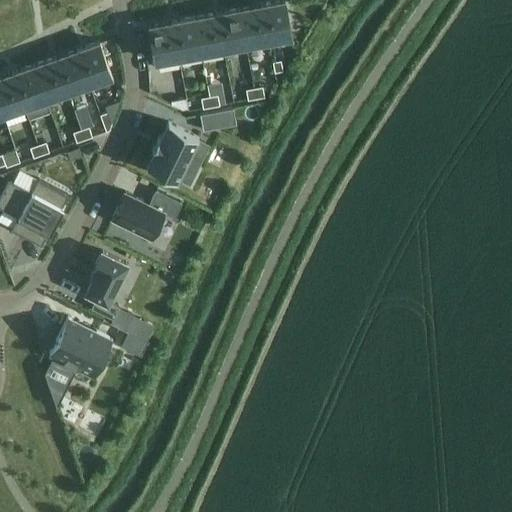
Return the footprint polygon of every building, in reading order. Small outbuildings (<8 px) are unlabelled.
[(270,45),(269,40),(291,36),(284,0),(283,0),(261,4),(269,45),(270,45)] [(238,9),(246,49),(269,45),(261,4),(238,9)] [(224,53),(246,49),(238,9),(216,13),(224,53)] [(194,17),(200,53),(222,49),(223,54),(224,53),(216,13),(194,17)] [(179,57),(200,53),(194,17),(171,21),(179,62),(180,62),(179,57)] [(155,66),(179,62),(171,21),(148,26),(155,66)] [(113,80),(99,41),(76,49),(90,88),(113,80)] [(76,49),(55,57),(67,91),(88,84),(76,49)] [(33,64),(45,99),(67,91),(55,57),(33,64)] [(280,60),(272,61),(274,72),(282,70),(280,60)] [(33,64),(12,72),(24,106),(45,99),(33,64)] [(12,72),(0,76),(0,107),(2,114),(24,106),(12,72)] [(262,86),(253,87),(255,98),(264,96),(262,86)] [(253,87),(245,89),(247,99),(255,98),(253,87)] [(217,94),(209,96),(211,106),(219,105),(217,94)] [(211,106),(209,96),(200,97),(202,108),(211,106)] [(182,109),(187,108),(185,98),(177,99),(178,107),(182,109)] [(233,107),(199,114),(202,130),(236,124),(233,107)] [(107,111),(99,114),(105,130),(109,129),(111,121),(107,111)] [(84,115),(77,118),(80,126),(87,123),(84,115)] [(198,137),(168,122),(161,136),(158,135),(151,150),(154,151),(146,165),(177,181),(190,154),(201,159),(208,145),(197,139),(198,137)] [(88,126),(80,129),(84,139),(92,136),(88,126)] [(84,139),(80,129),(72,132),(76,142),(84,139)] [(49,151),(45,141),(37,144),(41,154),(49,151)] [(37,144),(29,147),(33,157),(41,154),(37,144)] [(78,147),(67,151),(70,159),(81,155),(78,147)] [(1,191),(54,219),(67,194),(37,178),(30,191),(7,178),(1,191)] [(124,191),(111,218),(150,237),(163,212),(174,217),(181,202),(155,189),(148,203),(124,191)] [(41,245),(54,219),(1,191),(0,192),(0,207),(17,216),(10,228),(41,245)] [(91,307),(112,318),(118,306),(107,301),(126,263),(101,250),(93,267),(96,269),(85,291),(96,297),(91,307)] [(112,338),(67,316),(49,353),(52,355),(48,364),(72,376),(76,367),(93,375),(112,338)] [(144,320),(137,333),(148,338),(155,325),(144,320)] [(127,330),(120,345),(140,355),(147,340),(127,330)]
